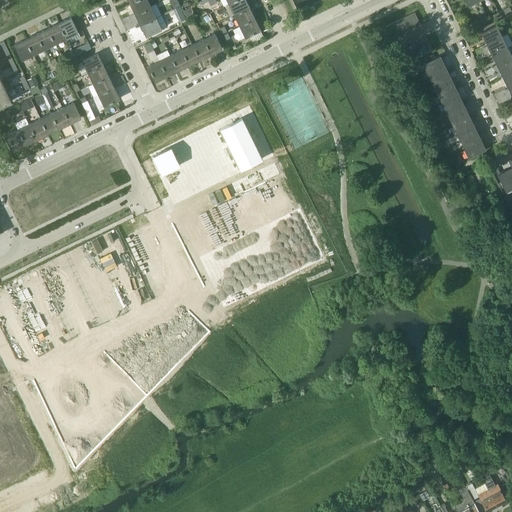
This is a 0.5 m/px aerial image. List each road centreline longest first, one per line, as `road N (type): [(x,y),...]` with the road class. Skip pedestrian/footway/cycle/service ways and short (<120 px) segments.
road 1 (residential): [(0,508),(67,478),(0,342)]
road 2 (residential): [(434,0),(505,145),(511,142)]
road 3 (residential): [(153,112),(294,42)]
road 4 (residential): [(23,250),(142,193)]
road 5 (residential): [(0,186),(112,131)]
